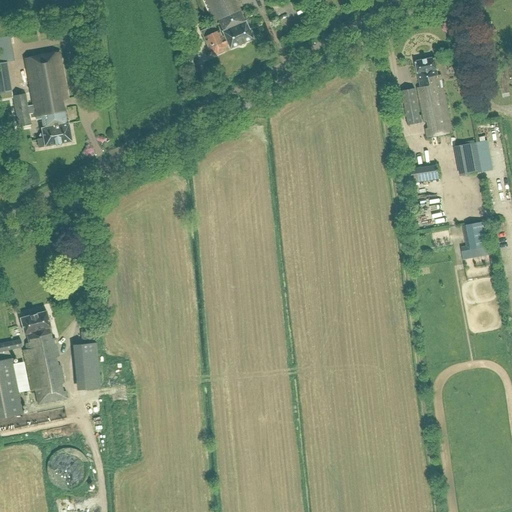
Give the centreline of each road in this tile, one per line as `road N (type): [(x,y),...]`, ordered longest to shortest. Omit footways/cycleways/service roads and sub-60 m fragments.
road 1 (tertiary): [(0,237),(431,0)]
road 2 (track): [(366,36),(379,76),(436,511)]
